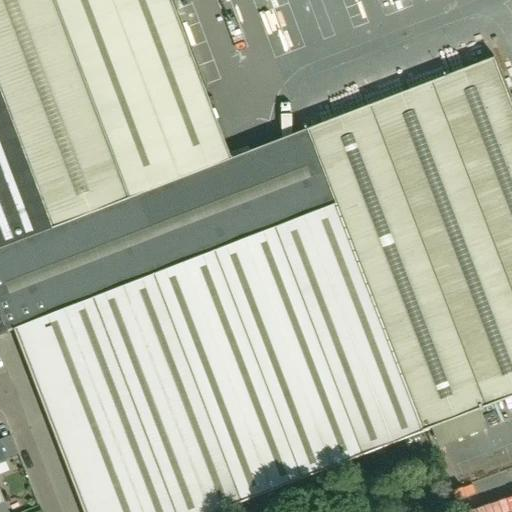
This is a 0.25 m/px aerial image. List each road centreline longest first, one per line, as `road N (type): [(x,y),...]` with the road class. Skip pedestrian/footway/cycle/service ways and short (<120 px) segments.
road 1 (unknown): [(0,233),(23,258),(83,265),(207,227),(264,198),(284,180),(290,157),(280,122),(257,90)]
road 2 (unknown): [(0,180),(257,90)]
road 3 (residential): [(53,511),(14,403),(0,391)]
